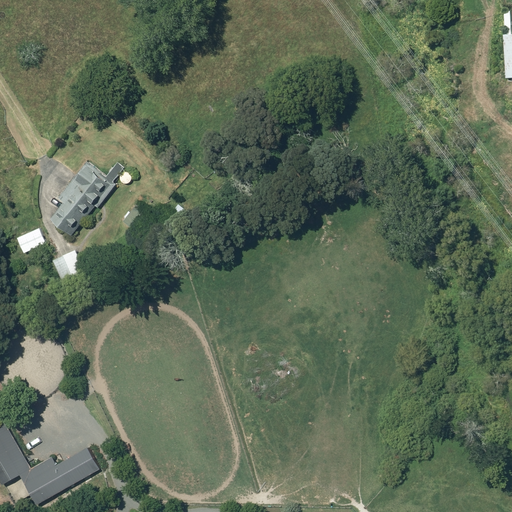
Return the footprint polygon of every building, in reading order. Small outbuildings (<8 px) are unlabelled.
[(66,203),(55,217),(69,228),(110,176),(90,160),(60,198),(66,203)] [(121,161),(112,173),(120,180),(129,168),(121,161)] [(169,212),(164,206),(156,214),(175,235),(195,217),(181,202),(169,212)] [(156,219),(139,203),(126,218),(143,233),(156,219)] [(50,241),(40,225),(17,239),(27,255),(50,241)] [(88,276),(77,250),(53,260),(64,286),(88,276)] [(35,468),(7,421),(0,424),(0,470),(8,484),(35,468)] [(60,464),(55,455),(35,468),(24,475),(44,505),(104,466),(90,445),(60,464)]
